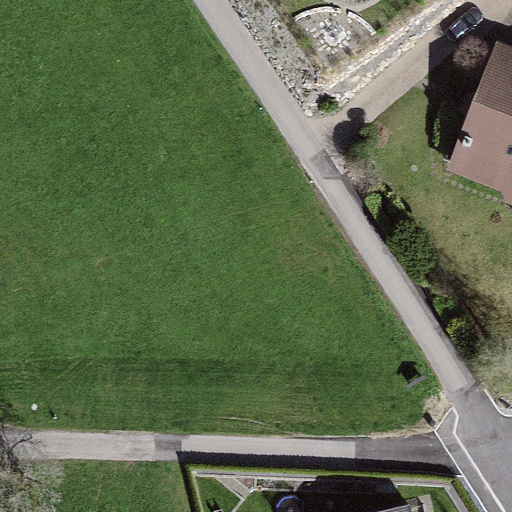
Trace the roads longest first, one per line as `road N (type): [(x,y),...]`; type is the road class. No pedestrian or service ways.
road 1 (residential): [(502,450),(213,0)]
road 2 (track): [(0,443),(439,456),(502,450)]
